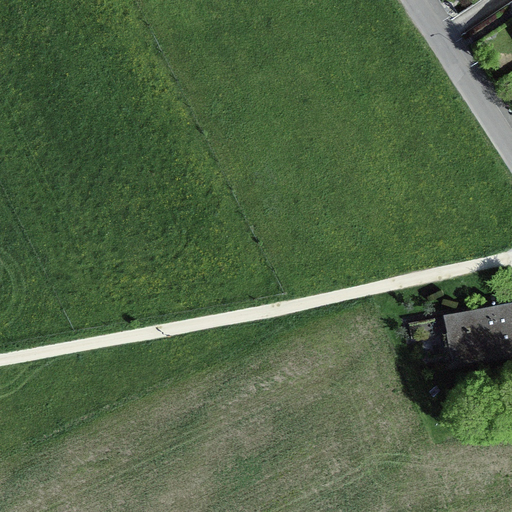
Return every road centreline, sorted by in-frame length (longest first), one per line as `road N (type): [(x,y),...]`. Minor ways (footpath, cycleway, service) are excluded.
road 1 (track): [(0,360),(511,260)]
road 2 (residential): [(410,0),(511,157)]
